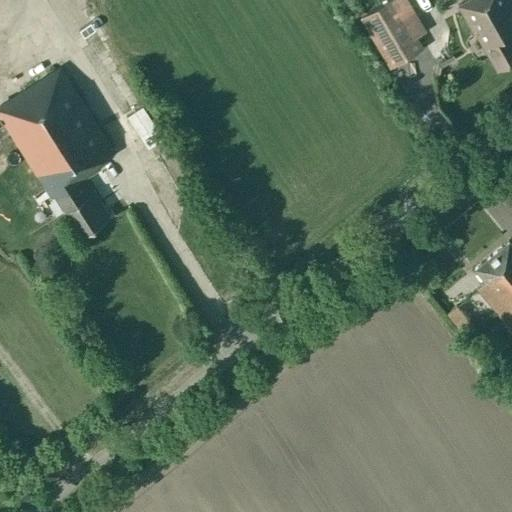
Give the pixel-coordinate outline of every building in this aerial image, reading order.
[(385,0),(359,16),(389,66),(423,46),(395,0),(385,0)] [(472,31),(474,30),(496,68),(511,59),(511,36),(509,32),(511,29),(511,1),(511,0),(465,0),(457,5),(460,10),(472,31)] [(113,151),(59,66),(0,104),(0,115),(1,117),(0,117),(0,135),(9,130),(51,196),(54,194),(79,234),(110,215),(84,175),(98,165),(96,162),(113,151)] [(3,151),(15,171),(25,164),(13,145),(3,151)] [(511,245),(507,239),(474,267),(485,280),(477,287),(511,329),(511,327),(511,245)]
